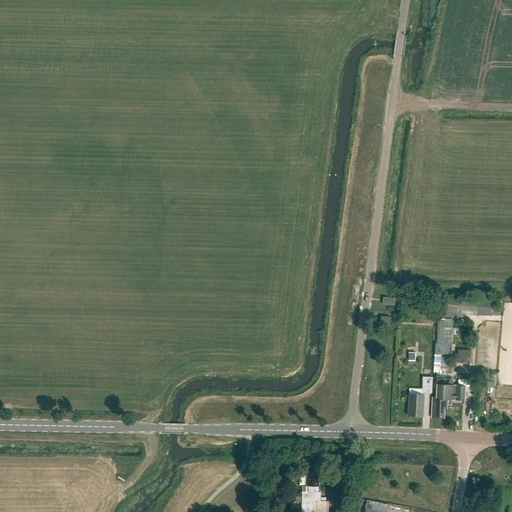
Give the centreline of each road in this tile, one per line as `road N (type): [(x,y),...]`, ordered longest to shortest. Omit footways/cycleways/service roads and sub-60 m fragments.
road 1 (unclassified): [(349,431),(405,0)]
road 2 (unclassified): [(349,431),(0,424)]
